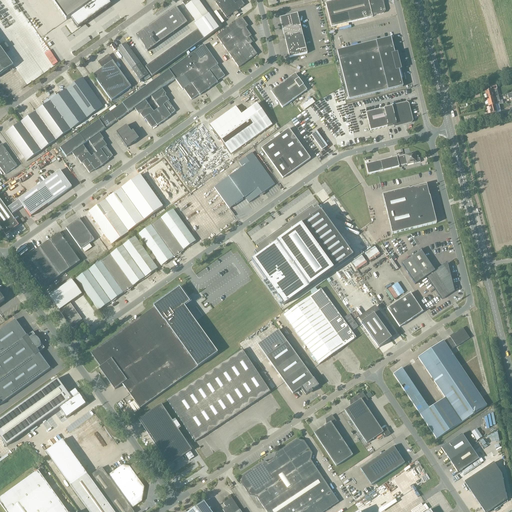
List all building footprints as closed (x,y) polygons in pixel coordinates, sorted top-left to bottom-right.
[(51,0),(66,20),(70,17),(78,28),(111,4),(107,0),(51,0)] [(190,0),(185,0),(182,2),(185,6),(197,23),(198,22),(208,14),(197,0),(193,0),(192,1),(190,0)] [(213,0),(226,18),(233,13),(237,11),(245,5),(241,0),(213,0)] [(385,11),(382,0),(336,0),(325,3),(331,27),(372,17),(372,16),(384,13),(385,11)] [(176,7),(136,36),(147,52),(187,23),(176,7)] [(219,29),(208,14),(198,22),(202,27),(198,30),(204,39),(219,29)] [(280,18),(289,58),(307,54),(297,14),(280,18)] [(216,36),(239,68),(257,54),(250,45),(252,43),(249,38),(251,36),(245,28),(248,26),(242,18),(216,36)] [(198,30),(190,35),(197,45),(204,39),(198,30)] [(185,39),(192,48),(197,45),(190,35),(185,39)] [(337,51),(349,100),(403,87),(401,79),(399,72),(397,63),(395,55),(391,38),(337,51)] [(182,42),(188,51),(192,48),(185,39),(182,42)] [(178,45),(184,54),(188,51),(182,42),(178,45)] [(140,81),(148,75),(125,43),(117,49),(140,81)] [(111,112),(60,148),(66,157),(72,153),(76,159),(77,158),(81,164),(82,163),(89,173),(94,170),(95,171),(102,166),(109,161),(108,160),(113,156),(106,146),(107,146),(103,140),(104,139),(99,133),(117,121),(129,112),(134,108),(139,114),(140,113),(144,119),(145,119),(152,128),(157,125),(157,126),(171,116),(170,115),(175,112),(168,102),(169,101),(165,95),(166,94),(162,89),(175,79),(183,90),(184,89),(191,100),(199,94),(200,95),(218,83),(217,82),(225,76),(217,65),(218,65),(204,45),(164,74),(111,112)] [(174,48),(180,57),(184,54),(178,45),(174,48)] [(0,75),(13,66),(0,47),(0,75)] [(170,50),(177,59),(180,57),(174,48),(170,50)] [(167,53),(173,62),(177,59),(170,50),(167,53)] [(163,55),(169,64),(173,62),(167,53),(163,55)] [(131,87),(108,55),(98,62),(102,68),(93,75),(111,101),(131,87)] [(157,59),(164,68),(169,64),(163,55),(157,59)] [(153,62),(159,72),(164,68),(157,59),(153,62)] [(145,68),(152,77),(159,72),(153,62),(145,68)] [(295,74),(271,91),(282,108),(307,90),(295,74)] [(103,107),(82,78),(56,97),(54,94),(42,103),(44,105),(6,133),(26,162),(103,107)] [(491,90),(485,92),(487,99),(493,97),(497,96),(495,89),(497,89),(496,84),(490,86),(491,90)] [(248,90),(244,94),(249,101),(253,98),(248,90)] [(500,104),(500,101),(498,101),(497,97),(493,98),(493,97),(487,99),(489,106),(495,105),(498,104),(498,105),(500,104)] [(366,113),(360,114),(362,121),(368,120),(370,131),(387,127),(393,125),(395,126),(411,123),(412,121),(408,104),(406,103),(392,107),(392,106),(366,113)] [(230,155),(267,128),(272,125),(257,104),(242,115),(236,107),(209,126),(230,155)] [(495,105),(489,106),(490,114),(497,112),(495,105)] [(509,110),(500,112),(501,118),(511,116),(511,115),(511,107),(509,109),(509,110)] [(126,126),(116,133),(127,148),(139,139),(133,131),(131,132),(126,126)] [(261,149),(283,179),(310,159),(289,129),(261,149)] [(322,151),(327,147),(316,132),(311,135),(322,151)] [(185,136),(161,153),(181,182),(186,178),(186,175),(189,173),(195,173),(199,173),(201,171),(201,167),(190,152),(187,154),(187,156),(183,157),(179,159),(187,159),(188,158),(189,161),(185,162),(185,164),(181,166),(177,166),(173,162),(173,157),(170,154),(189,141),(185,136)] [(199,140),(193,142),(197,151),(205,147),(205,149),(210,147),(206,138),(200,141),(199,140)] [(2,144),(0,145),(0,167),(5,175),(17,166),(2,144)] [(249,203),(275,185),(252,153),(239,162),(242,167),(214,188),(229,209),(245,198),(249,203)] [(366,165),(368,174),(399,167),(399,166),(407,164),(407,165),(413,163),(413,164),(420,162),(419,159),(418,159),(417,157),(415,157),(414,153),(405,155),(397,157),(366,165)] [(60,171),(7,209),(11,215),(23,206),(30,217),(72,187),(60,171)] [(140,175),(121,189),(144,221),(163,207),(140,175)] [(183,184),(189,192),(193,188),(187,180),(183,184)] [(392,234),(436,223),(430,196),(429,196),(426,185),(412,188),(412,189),(409,189),(409,188),(382,195),(392,234)] [(121,189),(105,200),(128,232),(144,221),(121,189)] [(14,229),(19,226),(11,215),(7,209),(0,199),(0,227),(5,235),(11,231),(14,229)] [(105,200),(89,212),(111,244),(128,232),(105,200)] [(257,256),(251,260),(284,305),(308,288),(333,270),(352,256),(318,207),(298,221),(296,219),(272,237),(273,239),(254,252),(257,256)] [(173,210),(139,234),(153,254),(156,258),(161,266),(196,242),(173,210)] [(79,219),(66,228),(81,250),(94,240),(79,219)] [(40,247),(60,276),(80,262),(59,233),(40,247)] [(135,237),(110,255),(133,286),(157,269),(152,261),(156,258),(153,254),(152,254),(149,257),(135,237)] [(42,289),(60,276),(40,247),(22,260),(42,289)] [(415,285),(424,278),(426,277),(439,296),(441,300),(454,292),(451,277),(444,268),(436,270),(435,271),(421,251),(401,264),(415,285)] [(95,252),(87,258),(91,263),(99,257),(95,252)] [(123,293),(133,286),(110,255),(100,262),(123,293)] [(99,311),(123,293),(100,262),(76,279),(99,311)] [(70,303),(82,294),(72,280),(49,297),(59,311),(61,309),(70,303)] [(369,298),(373,296),(367,286),(363,287),(369,298)] [(154,308),(91,353),(101,367),(99,368),(103,374),(102,375),(104,377),(105,376),(115,390),(122,384),(140,409),(218,353),(195,322),(184,306),(188,303),(185,299),(187,298),(179,288),(153,307),(154,308)] [(321,289),(317,291),(315,288),(310,292),(312,295),(284,315),(311,353),(309,355),(314,361),(316,360),(319,365),(326,360),(337,352),(356,338),(321,289)] [(341,301),(344,299),(335,288),(332,291),(341,301)] [(387,309),(399,327),(423,312),(410,293),(387,309)] [(61,309),(59,311),(70,326),(71,327),(72,328),(73,328),(75,327),(75,326),(76,325),(76,324),(82,320),(70,303),(61,309)] [(374,314),(361,323),(379,348),(391,339),(374,314)] [(0,330),(0,404),(50,369),(39,353),(45,348),(33,332),(27,336),(15,320),(0,330)] [(402,369),(393,374),(436,439),(487,406),(450,351),(456,347),(457,347),(469,338),(462,328),(450,337),(451,338),(449,339),(448,339),(445,341),(446,341),(444,343),(443,341),(418,358),(445,398),(429,409),(402,369)] [(309,372),(296,354),(287,342),(278,330),(258,345),(266,357),(293,394),(301,388),(306,395),(318,386),(309,373),(310,373),(309,372)] [(195,442),(270,392),(242,350),(167,400),(195,442)] [(0,419),(0,437),(6,446),(59,408),(66,418),(86,404),(75,390),(68,395),(57,379),(0,419)] [(344,411),(367,444),(381,434),(384,438),(390,434),(386,428),(382,431),(364,404),(368,401),(362,392),(350,401),(353,405),(344,411)] [(187,453),(192,450),(161,404),(138,420),(145,430),(169,466),(174,462),(187,453)] [(328,424),(314,433),(336,467),(353,456),(332,424),(336,422),(332,415),(326,419),(328,424)] [(449,461),(470,447),(462,434),(441,448),(449,461)] [(266,511),(323,511),(339,502),(311,460),(312,454),(304,441),(297,439),(276,454),(275,458),(267,463),(263,462),(242,476),(241,483),(249,495),(256,497),(266,511)] [(86,473),(62,440),(46,452),(69,485),(86,473)] [(395,445),(360,469),(371,486),(404,463),(398,453),(400,452),(395,445)] [(470,447),(449,461),(458,473),(479,459),(470,447)] [(483,511),(488,511),(506,500),(501,475),(493,463),(464,482),(483,511)] [(88,511),(133,511),(131,509),(142,501),(144,487),(129,467),(122,465),(108,476),(102,468),(89,477),(86,473),(69,485),(88,511)] [(0,503),(6,511),(67,511),(38,471),(0,497),(0,503)] [(240,511),(231,498),(223,503),(226,508),(222,510),(223,511),(240,511)] [(214,511),(212,509),(210,510),(204,502),(189,511),(186,511),(185,510),(183,511),(214,511)]
